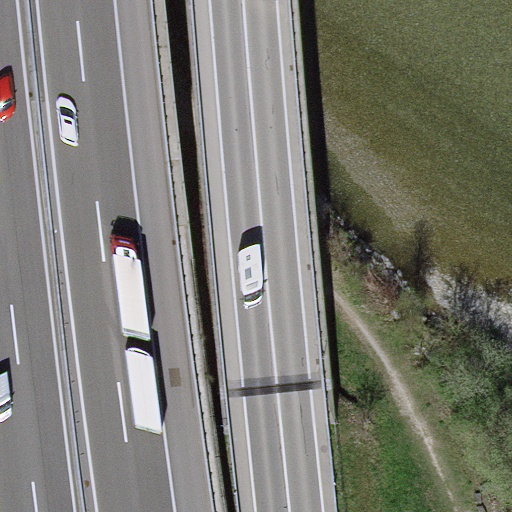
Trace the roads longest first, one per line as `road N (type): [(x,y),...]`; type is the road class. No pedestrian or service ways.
road 1 (motorway): [(136,511),(75,0)]
road 2 (trunk): [(243,0),(289,511)]
road 3 (motorway): [(0,201),(37,511)]
